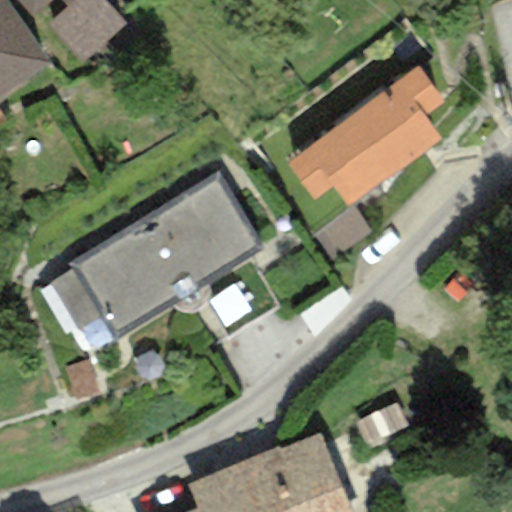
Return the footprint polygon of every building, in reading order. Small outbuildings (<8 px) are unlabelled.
[(0,0),(0,100),(49,67),(1,0),(0,0)] [(10,0),(27,20),(50,0),(58,0),(64,6),(46,22),(79,65),(126,25),(103,0),(10,0)] [(416,67),(287,165),(313,199),(331,185),(348,207),(439,137),(424,117),(443,102),(416,67)] [(218,173),(67,265),(72,273),(47,284),(77,331),(99,317),(113,341),(173,308),(179,313),(185,315),(192,313),(201,307),(207,299),(209,293),(208,287),(261,251),(218,173)] [(354,511),(321,432),(189,486),(199,509),(192,511),(354,511)]
